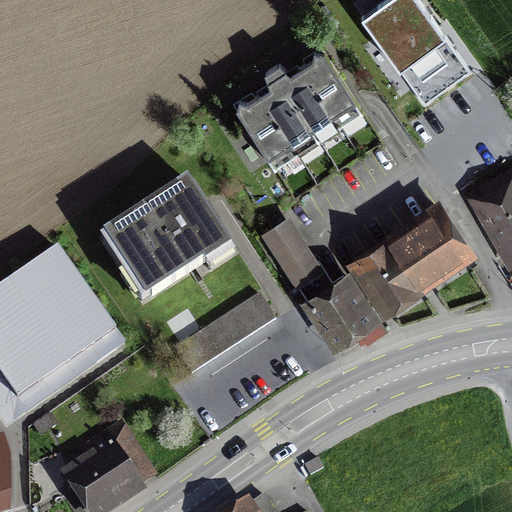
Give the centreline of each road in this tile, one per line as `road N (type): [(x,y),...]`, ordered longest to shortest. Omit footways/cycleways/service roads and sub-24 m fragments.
road 1 (primary): [(175,511),(345,395),(419,364),(511,344)]
road 2 (unknown): [(511,334),(491,268),(415,163)]
road 3 (unknown): [(415,163),(312,229)]
